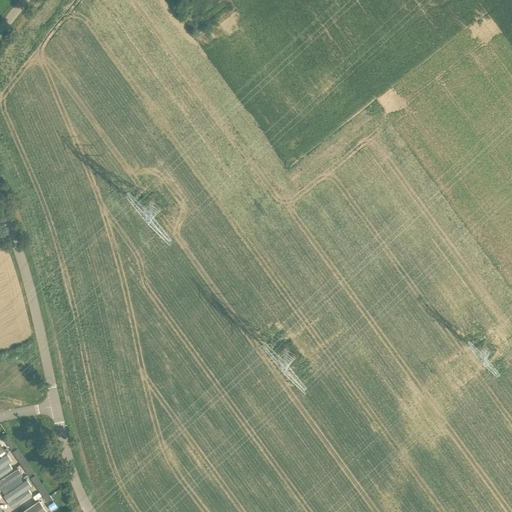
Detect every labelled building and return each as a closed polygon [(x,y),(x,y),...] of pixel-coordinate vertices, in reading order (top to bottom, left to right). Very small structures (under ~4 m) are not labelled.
[(16,446),(8,434),(3,437),(12,449),(16,446)] [(22,465),(27,461),(18,449),(14,452),(19,459),(22,464),(22,465)] [(0,473),(11,467),(8,462),(10,460),(5,452),(0,455),(0,473)] [(30,476),(34,472),(30,467),(27,461),(22,465),(30,476)] [(0,491),(25,477),(21,470),(0,482),(0,491)] [(40,491),(45,488),(36,475),(32,478),(37,486),(40,491)] [(25,478),(2,494),(11,506),(31,493),(27,488),(30,486),(25,478)] [(48,502),(52,499),(50,495),(45,488),(40,491),(42,493),(48,502)] [(37,498),(17,511),(40,511),(45,509),(37,498)] [(54,502),(47,506),(51,511),(57,507),(54,502)]
